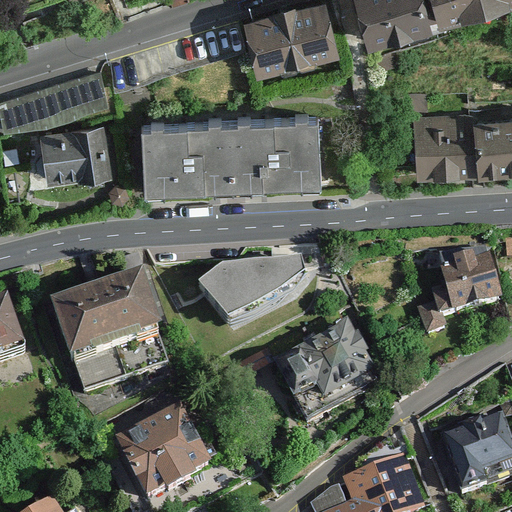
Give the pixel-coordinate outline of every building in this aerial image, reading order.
[(318,0),(245,19),(260,77),(344,56),(330,0),(318,0)] [(423,0),(354,0),(365,47),(431,32),(423,0)] [(511,0),(435,0),(440,20),(511,1),(511,0)] [(13,125),(114,92),(105,66),(4,100),(13,125)] [(415,118),(417,171),(468,169),(467,116),(415,118)] [(511,117),(477,120),(482,176),(511,173),(511,117)] [(319,118),(140,124),(142,190),(250,186),(321,183),(319,118)] [(39,132),(45,188),(114,181),(108,125),(39,132)] [(489,251),(442,268),(450,292),(432,299),(436,309),(420,315),(428,338),(447,331),(442,316),(455,311),(504,294),(489,251)] [(417,255),(180,269),(226,352),(347,306),(417,255)] [(151,276),(46,310),(67,372),(172,338),(151,276)] [(7,308),(0,310),(0,367),(24,359),(7,308)] [(351,319),(270,362),(304,427),(385,384),(351,319)] [(184,410),(115,448),(150,511),(154,511),(221,476),(184,410)] [(511,431),(508,419),(443,440),(463,499),(511,482),(511,431)] [(354,508),(344,511),(426,511),(405,459),(344,484),(354,508)] [(59,511),(52,500),(32,511),(59,511)]
